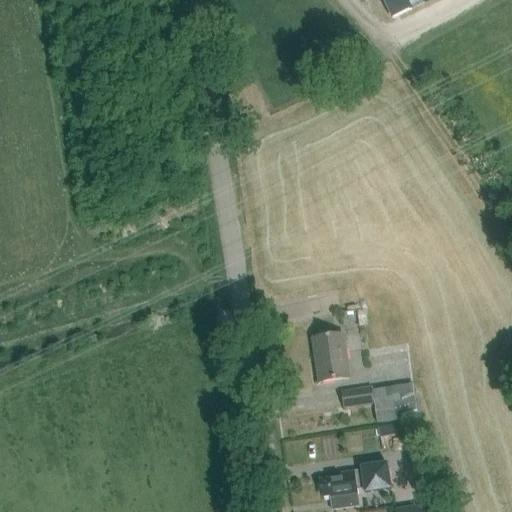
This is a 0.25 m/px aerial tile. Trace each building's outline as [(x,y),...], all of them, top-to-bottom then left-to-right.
[(398,0),(420,17),(424,12),(433,0),(398,0)] [(349,380),(342,336),(313,341),(320,384),(349,380)] [(375,405),(372,391),(372,388),(341,392),(344,410),(375,405)] [(384,436),(412,432),(410,422),(382,426),(384,436)] [(342,478),(320,481),(323,499),(330,497),(333,511),(359,507),(356,488),(364,486),(365,494),(392,490),(388,464),(361,468),(362,471),(341,475),(342,478)] [(417,488),(396,491),(398,501),(419,498),(417,488)]
